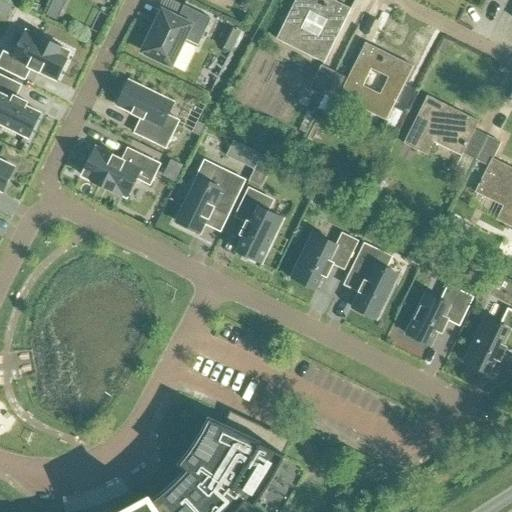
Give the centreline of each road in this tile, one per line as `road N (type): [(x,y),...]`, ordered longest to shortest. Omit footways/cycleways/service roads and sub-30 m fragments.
road 1 (residential): [(42,203),(463,403)]
road 2 (residential): [(0,460),(40,476),(83,471),(124,452),(186,339)]
road 3 (residential): [(42,203),(134,0)]
road 4 (residential): [(405,0),(511,59)]
